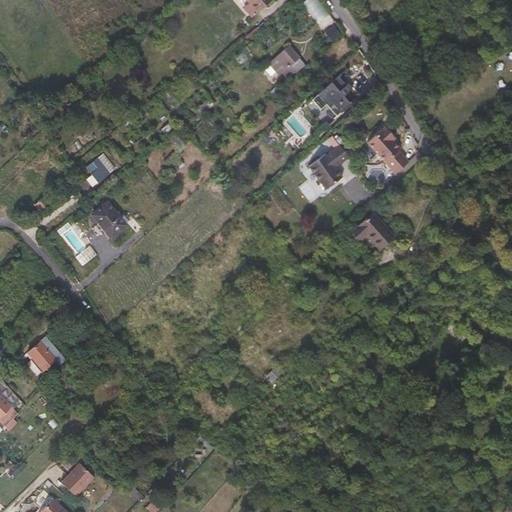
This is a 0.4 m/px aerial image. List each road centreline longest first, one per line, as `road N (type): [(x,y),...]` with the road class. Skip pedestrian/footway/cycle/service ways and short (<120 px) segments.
road 1 (residential): [(332,0),(511,275)]
road 2 (track): [(511,443),(497,452),(441,455),(349,414)]
